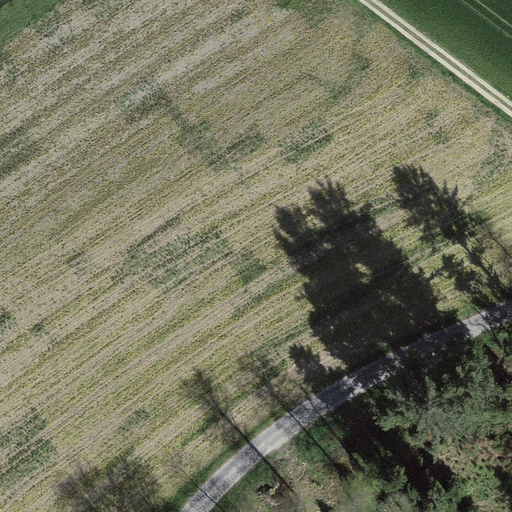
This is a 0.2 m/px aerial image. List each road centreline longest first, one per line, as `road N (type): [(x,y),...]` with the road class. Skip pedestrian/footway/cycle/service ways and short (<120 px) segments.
road 1 (residential): [(195,511),(242,457),(382,370),(511,311)]
road 2 (track): [(511,114),(362,0)]
